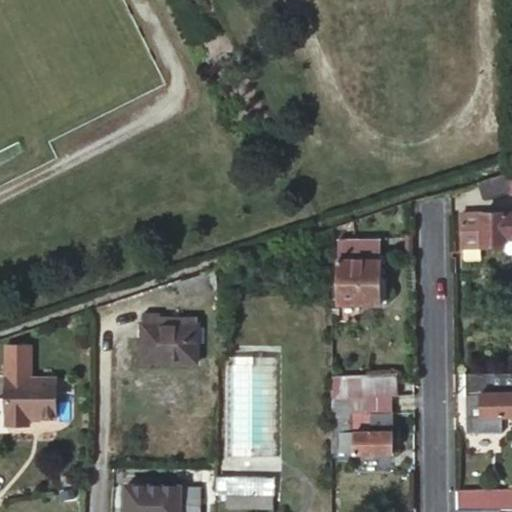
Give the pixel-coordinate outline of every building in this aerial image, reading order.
[(508,185),(504,172),(480,181),(486,197),(510,189),(508,185)] [(463,246),(482,246),(505,246),(505,236),(511,235),(511,210),(481,211),(462,211),(463,246)] [(337,256),(336,303),(379,303),(380,258),(378,257),(379,236),(353,236),(353,257),(337,256)] [(208,285),(203,270),(178,278),(183,293),(208,285)] [(143,322),(142,359),(197,361),(197,322),(159,322),(159,317),(160,313),(143,312),(143,322)] [(511,372),(467,372),(466,430),(503,431),(503,416),(511,415),(511,372)] [(332,395),(355,394),(397,394),(397,374),(332,375),(332,395)] [(8,378),(8,424),(30,425),(30,418),(58,418),(58,378),(8,378)] [(332,395),(331,450),(354,450),(354,452),(392,452),(392,413),(372,413),(372,430),(354,430),(354,413),(355,394),(332,395)] [(372,430),(372,413),(354,413),(354,430),(372,430)] [(124,482),(123,511),(200,511),(200,484),(143,482),(143,477),(130,476),(130,483),(124,482)] [(216,478),(216,492),(275,493),(275,478),(216,478)] [(511,488),(456,489),(456,508),(480,508),(497,508),(511,507),(511,488)]
